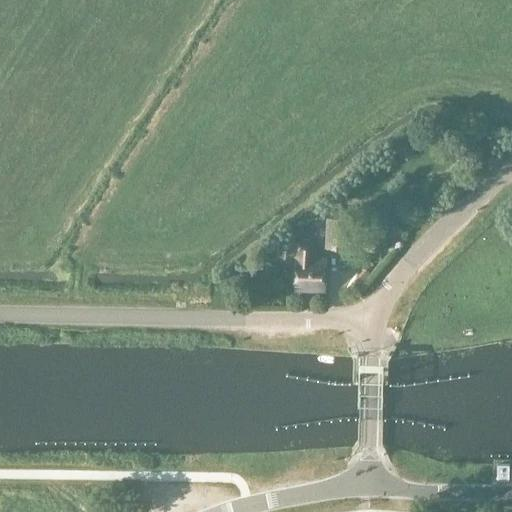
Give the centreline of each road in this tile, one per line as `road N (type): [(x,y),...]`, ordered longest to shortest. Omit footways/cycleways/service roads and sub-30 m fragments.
road 1 (tertiary): [(371,320),(0,315)]
road 2 (tertiary): [(371,320),(406,265),(511,164)]
road 3 (track): [(182,511),(155,489),(0,483)]
road 4 (tertiary): [(365,486),(371,320)]
road 5 (unclassified): [(511,493),(365,486)]
road 6 (tertiary): [(224,511),(365,486)]
